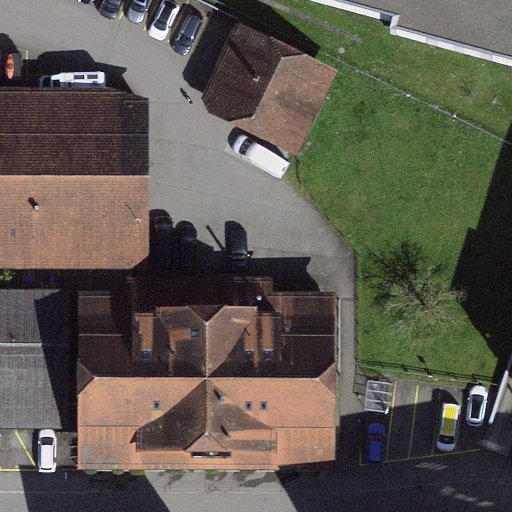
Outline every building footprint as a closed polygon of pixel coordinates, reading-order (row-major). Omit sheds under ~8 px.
[(316,0),(403,23),(408,0),(316,0)] [(511,0),(408,0),(403,23),(399,35),(511,64),(511,0)] [(243,27),(199,113),(294,161),(338,75),(243,27)] [(0,262),(123,263),(124,92),(0,91),(0,262)] [(0,416),(57,417),(58,296),(0,295),(0,416)] [(100,459),(330,455),(327,298),(97,303),(100,459)]
